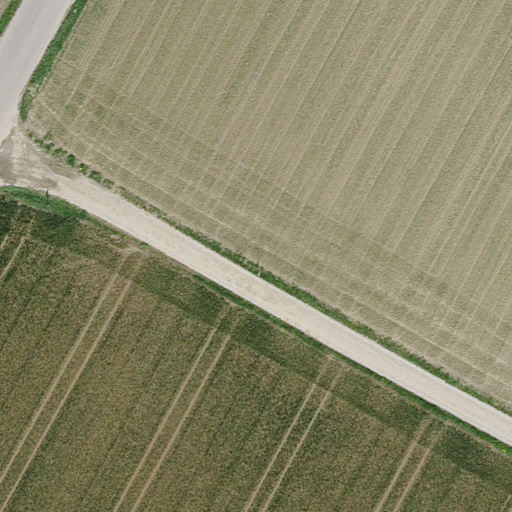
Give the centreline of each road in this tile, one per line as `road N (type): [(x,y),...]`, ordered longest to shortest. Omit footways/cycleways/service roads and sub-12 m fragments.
road 1 (track): [(0,153),(511,435)]
road 2 (residential): [(70,0),(0,121)]
